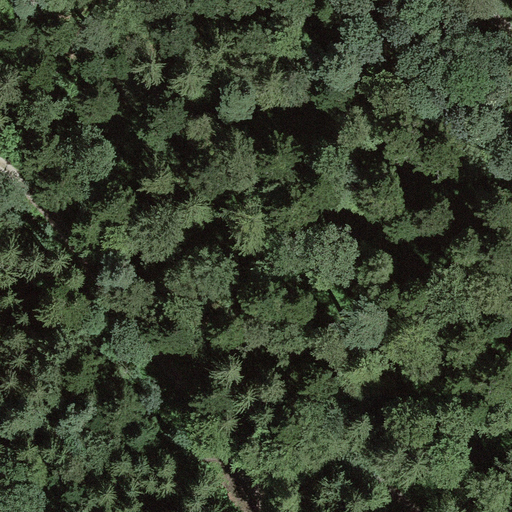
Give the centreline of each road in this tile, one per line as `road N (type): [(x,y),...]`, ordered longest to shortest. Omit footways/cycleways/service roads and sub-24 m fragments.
road 1 (track): [(0,147),(69,192),(122,281),(185,444),(264,511)]
road 2 (track): [(428,511),(310,454),(185,444),(0,371)]
